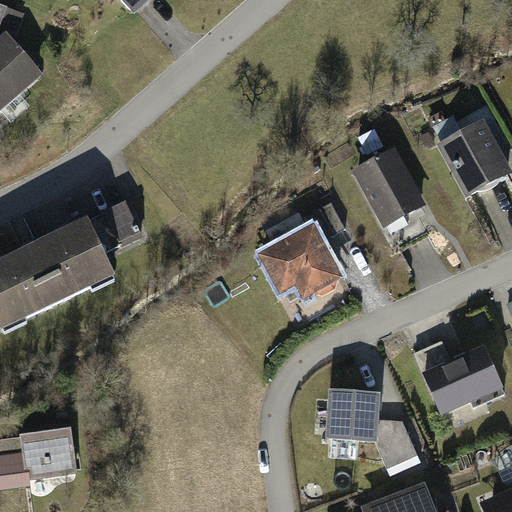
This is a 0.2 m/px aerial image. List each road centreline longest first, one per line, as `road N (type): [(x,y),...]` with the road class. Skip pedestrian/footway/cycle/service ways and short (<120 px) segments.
road 1 (residential): [(284,511),(275,412),(292,372),(308,357),(511,268)]
road 2 (residential): [(272,0),(89,162),(0,204)]
